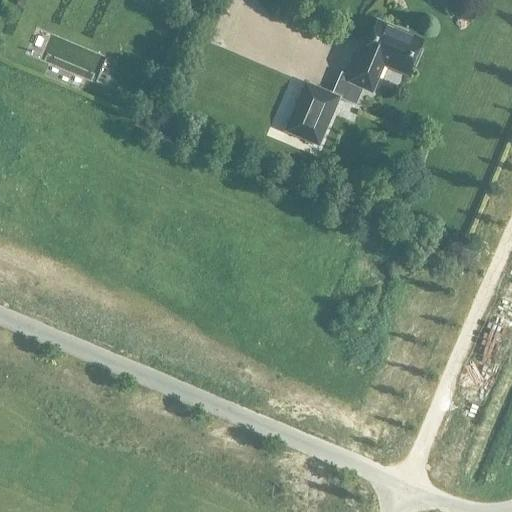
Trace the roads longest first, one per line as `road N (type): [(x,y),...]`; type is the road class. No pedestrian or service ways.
road 1 (residential): [(0,317),(407,486)]
road 2 (residential): [(511,240),(407,486)]
